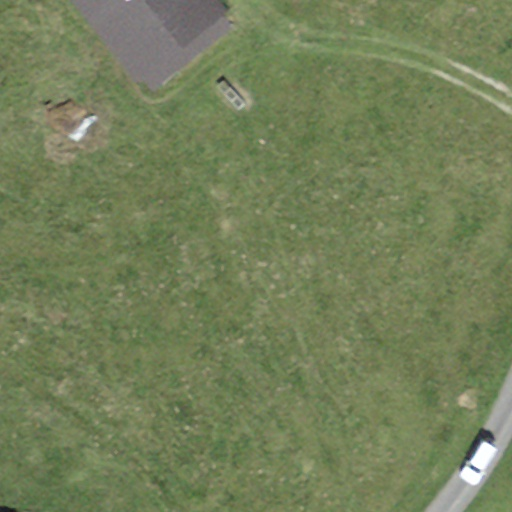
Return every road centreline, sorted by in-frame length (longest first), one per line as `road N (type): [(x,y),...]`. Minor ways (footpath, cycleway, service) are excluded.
road 1 (track): [(325,43),(511,109)]
road 2 (unclassified): [(445,511),(511,402)]
